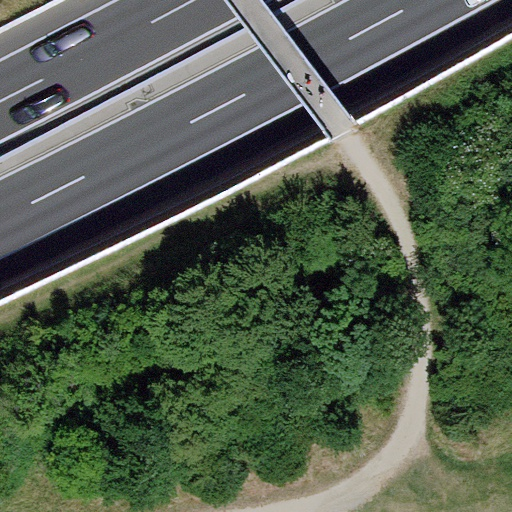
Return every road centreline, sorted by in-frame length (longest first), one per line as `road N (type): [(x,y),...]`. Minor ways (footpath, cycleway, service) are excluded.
road 1 (motorway): [(0,217),(418,0)]
road 2 (motorway): [(192,0),(0,99)]
